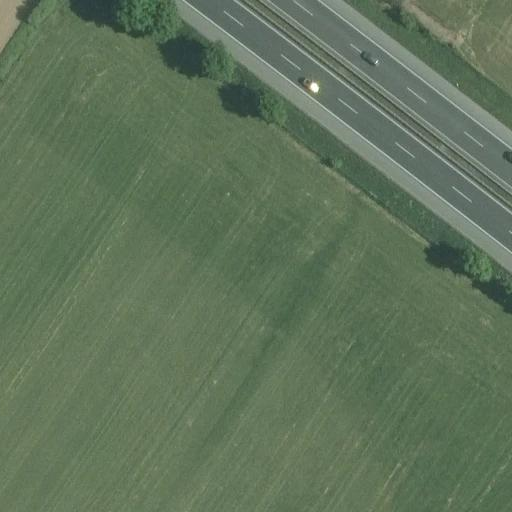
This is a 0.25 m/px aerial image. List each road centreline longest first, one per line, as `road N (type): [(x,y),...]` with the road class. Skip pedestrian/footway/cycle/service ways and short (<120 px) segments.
road 1 (motorway): [(194,0),(511,240)]
road 2 (motorway): [(511,166),(295,0)]
